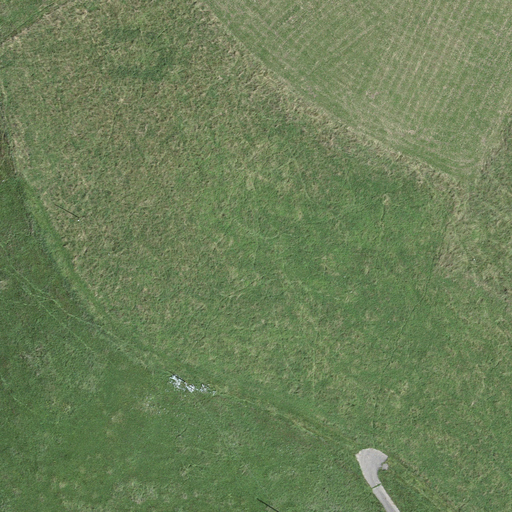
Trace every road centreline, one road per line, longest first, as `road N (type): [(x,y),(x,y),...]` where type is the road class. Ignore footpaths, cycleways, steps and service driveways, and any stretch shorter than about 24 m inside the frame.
road 1 (track): [(0,77),(45,243),(115,326),(375,455)]
road 2 (track): [(448,511),(375,455),(372,477),(393,511)]
